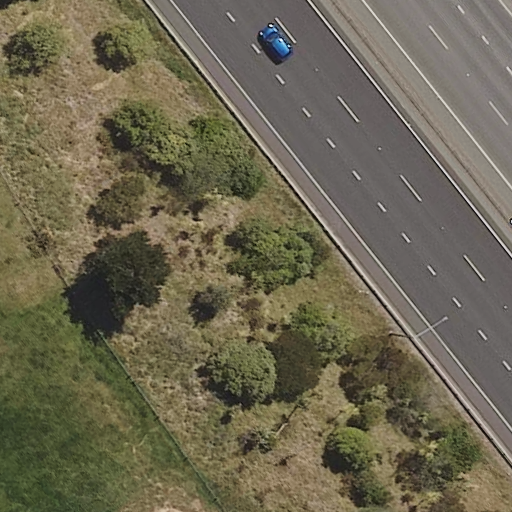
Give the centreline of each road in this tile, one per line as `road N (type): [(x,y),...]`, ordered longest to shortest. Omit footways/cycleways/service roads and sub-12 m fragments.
road 1 (motorway): [(511,316),(260,0)]
road 2 (motorway): [(406,0),(511,133)]
